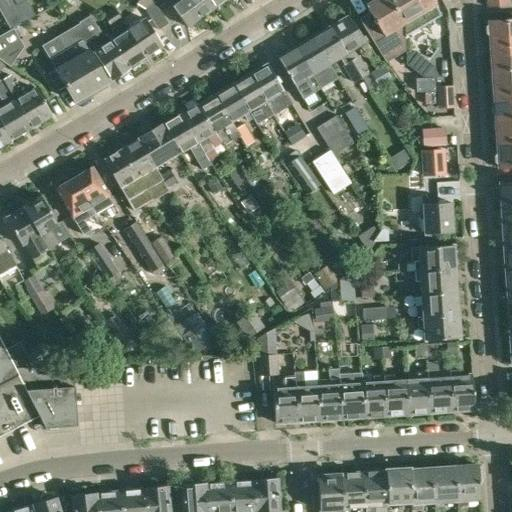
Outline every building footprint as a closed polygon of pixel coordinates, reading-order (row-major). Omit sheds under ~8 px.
[(0,0),(0,10),(11,29),(25,21),(23,17),(15,4),(12,0),(0,0)] [(33,11),(26,0),(23,0),(15,4),(23,17),(33,11)] [(61,12),(75,4),(72,0),(62,0),(56,4),(61,12)] [(136,0),(135,2),(145,9),(159,29),(169,23),(155,2),(152,0),(136,0)] [(169,0),(189,26),(204,15),(192,0),(169,0)] [(192,0),(204,15),(217,5),(213,0),(192,0)] [(379,51),(404,36),(403,23),(390,0),(372,0),(365,5),(370,13),(360,19),(379,51)] [(390,0),(403,23),(404,36),(441,14),(435,4),(432,0),(390,0)] [(117,9),(107,16),(113,25),(123,19),(117,9)] [(346,15),(330,26),(346,53),(360,44),(364,51),(370,47),(366,41),(365,41),(346,15)] [(80,22),(73,26),(84,44),(101,33),(91,17),(80,22)] [(146,18),(129,29),(146,56),(163,44),(146,18)] [(511,19),(487,21),(487,24),(485,26),(485,32),(487,33),(488,45),(511,43),(511,19)] [(44,49),(51,59),(57,68),(49,73),(59,89),(66,84),(76,100),(107,81),(84,44),(73,26),(57,36),(59,39),(44,49)] [(330,26),(312,36),(329,63),(346,53),(330,26)] [(13,29),(0,35),(0,59),(5,63),(10,66),(17,55),(14,50),(20,41),(13,29)] [(129,29),(112,40),(128,67),(146,56),(129,29)] [(312,36),(296,46),(321,87),(320,88),(322,91),(323,90),(333,84),(331,81),(337,78),(328,63),(329,63),(312,36)] [(128,67),(112,40),(95,51),(112,78),(128,67)] [(489,55),(487,58),(487,64),(490,65),(490,68),(511,66),(511,43),(488,45),(489,55)] [(296,46),(277,57),(293,84),(302,99),(320,88),(321,87),(296,46)] [(361,77),(369,73),(359,56),(350,60),(361,77)] [(361,77),(350,60),(342,65),(353,82),(361,77)] [(266,63),(249,73),(265,101),(273,114),(291,104),(284,90),(282,91),(266,63)] [(382,65),(370,72),(378,85),(390,78),(382,65)] [(490,71),(488,73),(489,79),(491,81),(491,93),(511,91),(511,66),(490,68),(490,71)] [(232,84),(252,118),(255,124),(273,114),(265,101),(249,73),(232,84)] [(11,74),(4,78),(33,126),(53,115),(37,87),(25,93),(17,79),(15,81),(11,74)] [(0,92),(7,104),(0,108),(0,116),(13,138),(33,126),(4,78),(3,79),(0,76),(0,92)] [(232,84),(215,94),(231,121),(243,114),(247,121),(252,118),(232,84)] [(453,107),(451,84),(436,85),(437,108),(453,107)] [(492,104),(490,107),(491,113),(493,114),(493,117),(511,116),(511,91),(491,93),(492,104)] [(215,94),(198,104),(214,131),(223,145),(239,135),(235,128),(231,121),(215,94)] [(198,104),(180,114),(196,141),(198,145),(203,153),(204,153),(213,147),(206,136),(214,131),(198,104)] [(355,107),(344,113),(358,135),(368,129),(355,107)] [(180,114),(163,124),(179,151),(188,146),(196,158),(202,168),(209,164),(210,163),(204,153),(203,153),(198,145),(196,141),(180,114)] [(352,141),(337,115),(316,126),(332,153),(352,141)] [(0,145),(13,138),(0,116),(0,145)] [(493,120),(491,123),(492,129),(494,130),(495,142),(511,140),(511,116),(493,117),(493,120)] [(163,123),(138,138),(138,139),(154,166),(162,161),(164,165),(171,161),(169,157),(179,151),(163,124),(163,123)] [(235,128),(239,135),(245,146),(254,141),(244,123),(235,128)] [(291,145),(305,136),(298,123),(283,131),(291,145)] [(420,149),(438,148),(437,127),(418,128),(420,149)] [(138,139),(122,149),(143,186),(152,181),(160,194),(168,189),(166,187),(159,175),(154,166),(138,139)] [(511,140),(495,142),(495,153),(493,156),(494,162),(496,163),(496,166),(511,164),(511,140)] [(122,149),(103,160),(119,187),(133,210),(143,204),(135,191),(143,186),(122,149)] [(333,194),(350,182),(330,150),(312,161),(333,194)] [(442,150),(422,151),(423,175),(443,174),(442,150)] [(298,158),(287,166),(300,184),(310,176),(298,158)] [(92,166),(73,177),(95,213),(113,203),(92,166)] [(249,185),(235,166),(226,172),(240,192),(249,185)] [(170,169),(159,175),(166,187),(176,181),(170,169)] [(72,216),(77,224),(82,233),(88,234),(92,232),(84,219),(95,213),(73,177),(55,188),(72,216)] [(213,193),(222,187),(216,179),(208,184),(213,193)] [(498,185),(497,187),(497,194),(499,195),(499,206),(511,204),(511,180),(498,182),(498,185)] [(412,212),(422,212),(423,234),(452,232),(449,202),(425,204),(425,193),(424,193),(410,194),(412,212)] [(41,196),(23,206),(55,259),(48,248),(58,242),(50,228),(57,224),(41,196)] [(174,203),(165,209),(179,229),(188,222),(174,203)] [(500,217),(499,218),(499,224),(501,225),(501,229),(511,227),(511,204),(499,206),(500,217)] [(5,217),(21,245),(23,243),(38,269),(55,259),(23,206),(5,217)] [(153,273),(164,267),(162,264),(163,263),(135,220),(123,229),(151,272),(152,271),(153,273)] [(501,232),(500,233),(501,239),(502,240),(502,252),(511,251),(511,227),(501,229),(501,232)] [(174,255),(161,235),(151,241),(164,262),(174,255)] [(0,239),(0,272),(14,265),(5,250),(6,249),(0,239)] [(100,241),(87,250),(106,279),(119,270),(100,241)] [(394,263),(394,272),(408,271),(414,270),(453,268),(452,244),(418,246),(418,261),(394,263)] [(355,259),(362,254),(358,248),(351,253),(355,259)] [(503,263),(502,264),(503,270),(504,271),(504,274),(511,273),(511,251),(502,252),(503,263)] [(289,312),(304,302),(272,255),(267,259),(284,284),(274,291),(289,312)] [(347,269),(339,258),(331,264),(339,275),(347,269)] [(324,290),(339,280),(339,279),(328,264),(313,274),(324,289),(324,290)] [(453,268),(414,270),(414,281),(420,281),(421,293),(455,291),(453,268)] [(351,271),(339,278),(341,302),(353,301),(351,271)] [(305,283),(306,282),(313,278),(309,272),(301,277),(305,283)] [(504,278),(503,279),(504,285),(505,286),(506,297),(511,296),(511,273),(504,274),(504,278)] [(35,274),(22,280),(40,315),(53,308),(35,274)] [(306,282),(312,291),(319,286),(313,278),(306,282)] [(399,284),(382,286),(384,302),(401,301),(399,284)] [(319,285),(319,286),(312,291),(307,294),(312,300),(324,292),(319,285)] [(421,293),(422,315),(422,317),(456,314),(455,291),(421,293)] [(316,323),(334,320),(332,306),(313,309),(316,323)] [(363,320),(389,319),(388,307),(362,309),(363,320)] [(195,312),(175,325),(194,353),(214,340),(195,312)] [(138,348),(115,313),(103,321),(127,356),(138,348)] [(422,317),(422,315),(416,315),(417,327),(423,327),(424,340),(458,338),(456,314),(422,317)] [(167,319),(158,325),(172,347),(182,340),(167,319)] [(362,343),(373,342),(372,325),(361,326),(362,343)] [(259,351),(265,351),(272,350),(270,330),(264,333),(258,337),(259,351)] [(20,341),(13,345),(6,348),(0,337),(0,435),(39,415),(45,427),(76,425),(75,419),(73,392),(72,372),(48,373),(49,383),(39,384),(37,365),(33,365),(20,341)] [(103,357),(125,360),(115,345),(111,348),(104,339),(86,349),(103,357)] [(456,341),(446,342),(447,354),(457,353),(456,341)] [(436,343),(424,344),(425,355),(436,354),(436,343)] [(425,355),(424,344),(416,344),(416,355),(425,355)] [(387,346),(380,347),(380,359),(388,359),(387,346)] [(380,359),(380,347),(372,347),(373,360),(380,359)] [(278,354),(266,355),(257,355),(259,376),(267,375),(279,374),(278,354)] [(426,378),(428,412),(450,410),(448,376),(439,377),(438,360),(425,361),(426,378)] [(448,376),(450,410),(473,409),(470,375),(460,375),(459,369),(447,370),(448,376)] [(294,376),(293,376),(296,420),(318,419),(316,385),(304,386),(303,370),(293,371),(294,376)] [(393,373),(381,374),(384,415),(406,413),(404,379),(393,380),(393,373)] [(372,381),(361,382),(363,416),(384,415),(381,374),(372,374),(372,381)] [(284,377),(285,387),(271,388),(273,422),(296,420),(293,376),(284,377)] [(349,376),(337,377),(339,418),(363,416),(361,382),(350,383),(349,376)] [(329,384),(316,385),(318,419),(339,418),(337,377),(329,378),(329,384)] [(426,378),(404,379),(406,413),(428,412),(426,378)] [(477,465),(453,467),(455,499),(479,497),(477,465)] [(453,467),(430,468),(432,500),(455,499),(453,467)] [(384,469),(384,472),(386,503),(410,502),(407,468),(384,469)] [(408,468),(407,468),(410,502),(432,500),(430,468),(408,470),(408,468)] [(384,472),(362,473),(364,511),(374,511),(374,507),(386,506),(386,503),(384,472)] [(364,511),(362,473),(339,475),(341,509),(356,508),(356,511),(364,511)] [(341,509),(339,475),(316,476),(318,510),(341,509)] [(264,479),(252,480),(254,511),(278,511),(276,478),(274,479),(271,477),(267,477),(264,479)] [(230,482),(229,482),(231,511),(254,511),(252,480),(240,481),(237,479),(233,480),(230,482)] [(231,511),(229,482),(204,484),(206,511),(231,511)] [(206,511),(204,484),(181,485),(182,511),(206,511)] [(168,511),(167,486),(144,488),(145,511),(168,511)] [(145,511),(144,488),(120,490),(121,511),(145,511)] [(121,511),(120,490),(96,492),(97,511),(121,511)] [(97,511),(96,492),(71,494),(72,511),(97,511)] [(59,511),(54,496),(31,504),(33,511),(59,511)]
